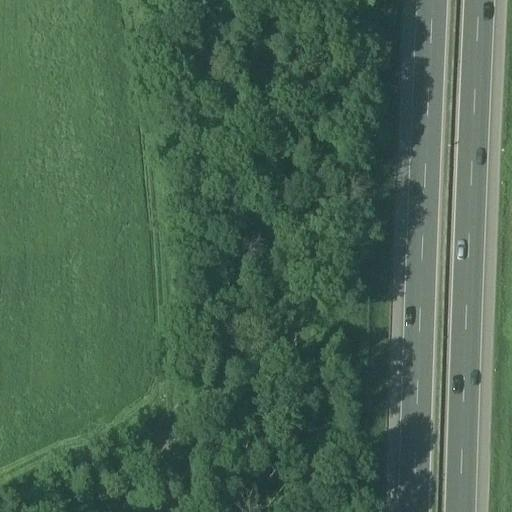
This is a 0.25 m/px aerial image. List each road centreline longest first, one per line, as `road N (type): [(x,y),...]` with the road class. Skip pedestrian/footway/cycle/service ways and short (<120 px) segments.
road 1 (motorway): [(453,511),(476,0)]
road 2 (motorway): [(430,0),(408,511)]
